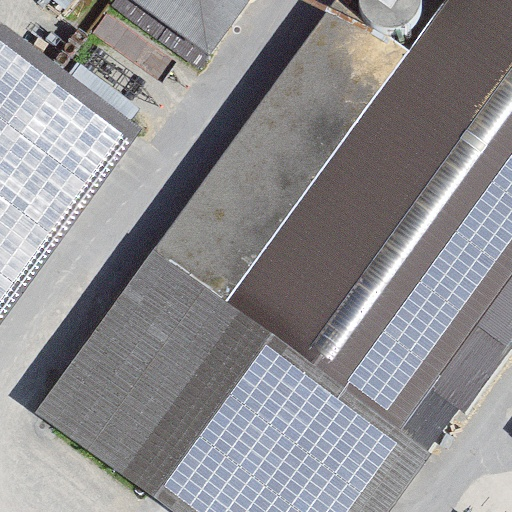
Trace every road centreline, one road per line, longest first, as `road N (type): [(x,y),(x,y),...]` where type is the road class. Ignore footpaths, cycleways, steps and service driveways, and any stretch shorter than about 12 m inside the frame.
road 1 (unknown): [(0,413),(287,0)]
road 2 (unknown): [(511,404),(442,511)]
